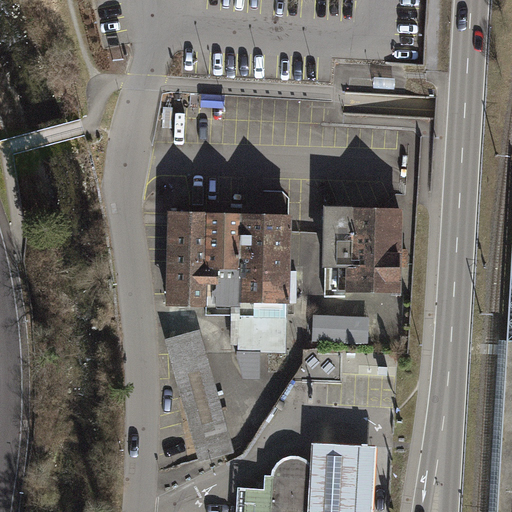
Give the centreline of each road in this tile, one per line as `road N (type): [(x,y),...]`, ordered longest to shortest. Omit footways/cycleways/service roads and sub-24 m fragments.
road 1 (primary): [(471,0),(436,511)]
road 2 (unclassified): [(0,296),(8,401),(0,489)]
